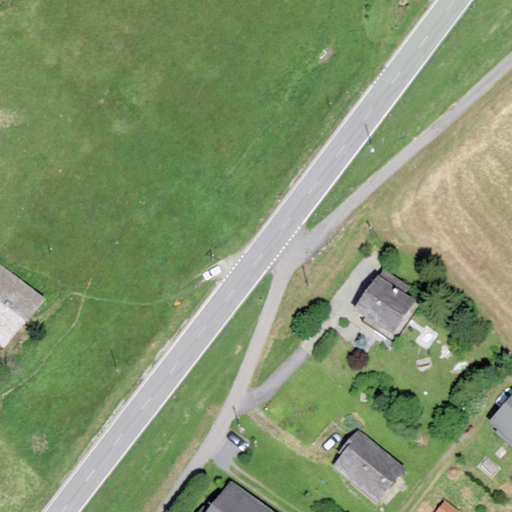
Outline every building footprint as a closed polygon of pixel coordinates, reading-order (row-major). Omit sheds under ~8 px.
[(42,300),(0,265),(0,344),(3,347),(42,300)] [(355,310),(392,336),(419,297),(383,272),(355,310)] [(511,441),(511,399),(491,423),(511,441)] [(335,467),(377,502),(403,470),(360,436),(335,467)] [(266,511),(231,485),(210,511),(266,511)] [(443,499),(435,511),(455,511),(458,508),(443,499)]
